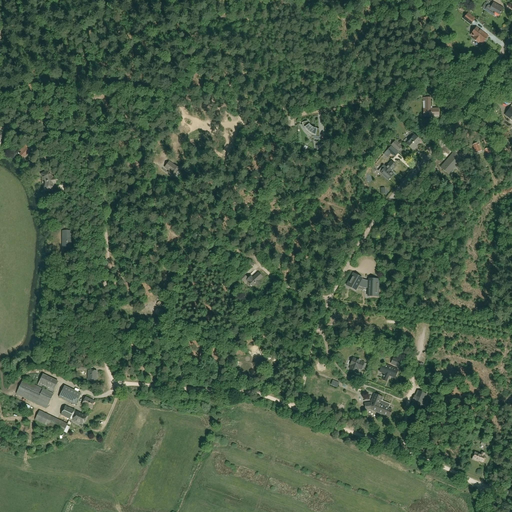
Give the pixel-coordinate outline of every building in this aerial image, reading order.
[(493,15),(495,13),(499,15),(503,8),(493,2),(491,6),(486,3),(483,9),(493,16),(494,15),(493,15)] [(464,19),(471,24),(475,19),(467,14),(464,19)] [(475,38),(474,39),(478,43),(479,41),(482,43),(488,36),(484,34),(482,32),(476,28),(471,35),(475,38)] [(424,98),(424,102),(425,102),(425,115),(428,115),(430,115),(430,117),(439,116),(439,108),(431,109),(430,97),(424,98)] [(309,125),(308,123),(307,121),(302,123),(302,125),(303,127),(304,128),(306,131),(308,133),(311,135),(313,136),(316,137),(320,138),(320,137),(319,129),(317,129),(315,129),(313,128),(312,127),(310,126),(309,125)] [(414,135),(406,143),(413,150),(421,141),(414,135)] [(398,152),(402,148),(395,141),(391,145),(398,152)] [(477,143),(473,145),(474,149),(473,149),(475,153),(481,151),(479,145),(478,145),(477,143)] [(30,149),(28,146),(26,145),(23,148),(20,151),(21,153),(20,154),(23,158),(30,151),(29,150),(30,149)] [(394,157),(398,153),(391,146),(384,154),(387,158),(391,154),(394,157)] [(454,152),(441,168),(447,173),(451,168),(452,169),(456,165),(460,168),(465,162),(454,152)] [(391,161),(386,167),(383,165),(378,171),(388,180),(394,174),(391,172),(396,166),(391,161)] [(174,165),(170,162),(165,167),(170,170),(168,173),(174,178),(175,176),(177,178),(181,173),(179,171),(180,169),(174,165)] [(52,178),(49,172),(42,175),(45,181),(45,183),(45,189),(52,190),(53,183),(54,183),(55,183),(54,183),(55,182),(55,181),(54,179),(54,178),(53,177),(52,178)] [(63,231),(62,247),(71,247),(71,231),(63,231)] [(248,282),(252,287),(256,283),(258,286),(261,283),(259,280),(262,277),(258,272),(253,278),(251,276),(247,280),(248,282)] [(367,281),(363,280),(362,279),(362,278),(353,273),(348,283),(352,286),(351,288),(355,290),(358,285),(361,286),(365,287),(368,288),(368,292),(371,292),(371,296),(378,297),(379,279),(369,279),(369,281),(367,281)] [(367,364),(364,363),(353,358),(350,365),(351,365),(349,369),(356,372),(358,368),(361,370),(362,369),(364,370),(367,364)] [(388,369),(387,368),(381,366),(379,371),(385,373),(382,380),(386,381),(389,375),(395,377),(397,372),(396,372),(397,369),(389,366),(388,369)] [(269,369),(266,380),(272,382),(274,370),(269,369)] [(88,380),(96,381),(96,370),(88,370),(88,380)] [(38,385),(53,392),(58,383),(42,376),(38,385)] [(16,394),(47,408),(53,394),(23,380),(16,394)] [(81,394),(64,386),(59,397),(76,405),(81,394)] [(426,394),(418,391),(411,406),(420,409),(426,394)] [(374,403),(373,404),(371,403),(364,404),(365,411),(370,410),(389,417),(392,410),(388,409),(390,404),(381,400),(383,397),(374,393),(371,402),(374,403)] [(95,402),(86,397),(82,404),(92,408),(95,402)] [(61,415),(70,419),(74,410),(65,406),(61,415)] [(68,424),(39,411),(35,420),(63,433),(68,424)] [(86,416),(77,412),(73,420),(82,424),(86,416)] [(474,453),(472,459),(476,461),(476,460),(482,462),(485,457),(483,456),(485,453),(482,452),(481,455),(474,453)]
